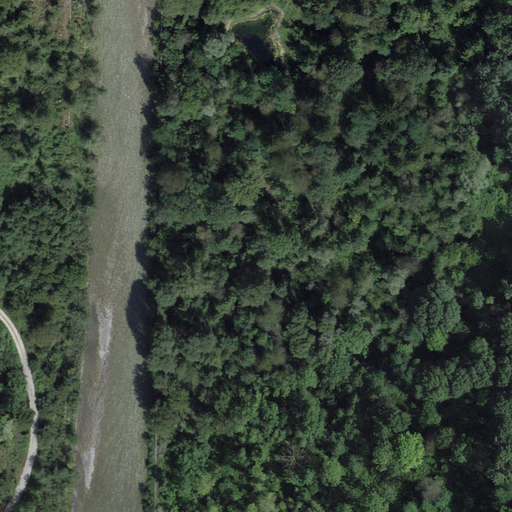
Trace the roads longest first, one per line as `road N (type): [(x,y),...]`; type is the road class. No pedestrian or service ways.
road 1 (track): [(499,490),(511,9)]
road 2 (track): [(7,511),(25,477),(33,420),(22,359),(0,315)]
